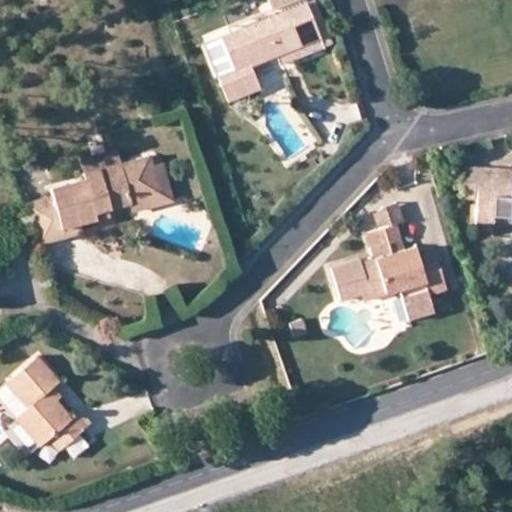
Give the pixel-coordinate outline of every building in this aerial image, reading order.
[(295,0),(266,0),(270,10),(295,0)] [(312,3),(305,5),(317,38),(320,46),(327,44),(312,3)] [(317,38),(305,5),(205,45),(226,100),(256,89),(251,74),(246,65),(317,38)] [(320,46),(317,38),(246,65),(251,74),(320,46)] [(283,82),(291,102),(301,99),(292,78),(283,82)] [(151,167),(147,154),(83,176),(84,180),(52,191),(53,198),(27,206),(41,247),(65,239),(62,229),(80,224),(97,220),(94,213),(108,211),(108,210),(131,203),(130,200),(159,191),(151,167)] [(161,165),(151,167),(159,191),(130,200),(131,203),(134,211),(171,199),(161,165)] [(460,190),(477,191),(478,169),(462,168),(460,190)] [(511,198),(511,189),(511,170),(478,169),(477,191),(475,227),(493,228),(495,216),(495,206),(511,208),(511,198)] [(373,216),(377,230),(396,224),(404,222),(397,203),(383,208),(373,216)] [(509,217),(511,208),(495,206),(495,216),(509,217)] [(109,216),(108,211),(94,213),(97,220),(109,216)] [(82,233),(80,224),(62,229),(65,239),(82,233)] [(404,248),(396,224),(377,230),(365,234),(374,260),(360,265),(358,261),(329,270),(338,297),(359,290),(381,284),(384,294),(398,290),(408,322),(433,313),(427,296),(446,290),(436,258),(421,263),(418,252),(415,245),(404,248)] [(418,252),(421,263),(436,258),(432,248),(418,252)] [(362,302),(384,294),(381,284),(359,290),(362,302)] [(143,318),(118,321),(119,331),(157,326),(152,291),(139,293),(143,318)] [(304,338),(299,323),(287,327),(292,341),(304,338)] [(59,380),(38,355),(6,383),(27,406),(14,419),(37,446),(47,439),(58,451),(86,426),(76,413),(71,416),(57,400),(48,390),(53,386),(59,380)] [(61,396),(53,386),(48,390),(57,400),(61,396)]
